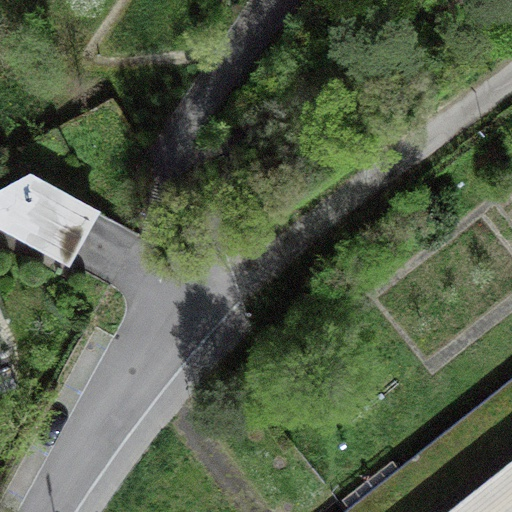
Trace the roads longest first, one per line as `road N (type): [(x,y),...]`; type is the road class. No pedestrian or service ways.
road 1 (residential): [(19,511),(223,199)]
road 2 (track): [(487,0),(223,199)]
road 3 (track): [(120,349),(263,511)]
road 4 (track): [(224,142),(308,0)]
